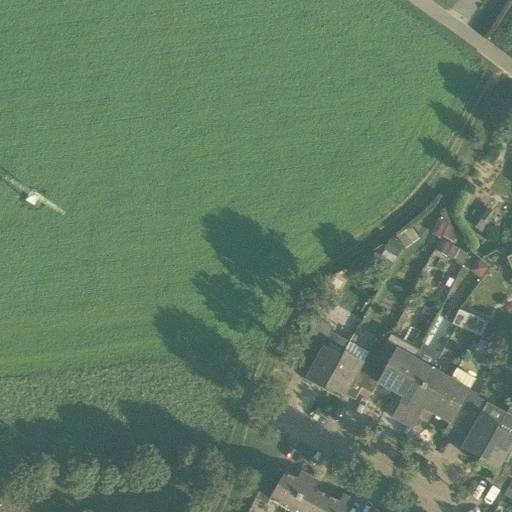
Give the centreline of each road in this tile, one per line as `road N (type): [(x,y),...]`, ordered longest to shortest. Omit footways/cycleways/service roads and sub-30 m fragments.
road 1 (track): [(504,63),(415,205),(325,268),(277,339),(215,511)]
road 2 (residential): [(446,511),(275,421)]
